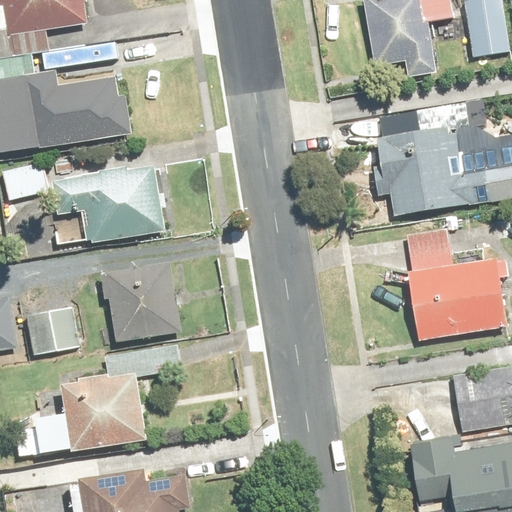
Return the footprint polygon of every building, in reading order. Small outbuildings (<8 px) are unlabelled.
[(0,0),(0,59),(52,53),(49,30),(89,25),(86,0),(0,0)] [(456,20),(452,0),(376,0),(368,1),(378,66),(407,61),(410,78),(440,73),(433,24),(456,20)] [(503,0),(499,0),(468,4),(474,59),(510,55),(503,0)] [(61,75),(0,83),(0,156),(136,138),(130,98),(120,99),(118,80),(63,88),(61,75)] [(459,139),(452,139),(452,132),(380,141),(385,179),(378,180),(380,197),(394,195),(396,215),(511,201),(511,166),(470,172),(468,152),(461,152),(459,139)] [(43,168),(4,173),(8,203),(47,197),(43,168)] [(158,169),(59,184),(64,214),(77,212),(78,219),(85,218),(89,244),(168,231),(158,169)] [(511,219),(496,221),(498,243),(511,241),(511,219)] [(456,266),(452,235),(408,241),(422,343),(510,331),(503,281),(511,279),(511,272),(510,259),(456,266)] [(118,344),(125,343),(184,335),(174,265),(115,274),(102,276),(106,306),(113,305),(118,344)] [(0,299),(0,350),(22,347),(13,298),(0,299)] [(31,318),(38,357),(81,349),(75,310),(31,318)] [(68,415),(36,419),(38,430),(17,432),(21,459),(78,451),(149,442),(141,382),(188,375),(184,344),(106,355),(109,378),(64,384),(68,415)] [(464,434),(507,427),(503,401),(511,399),(511,369),(455,379),(464,434)] [(511,511),(511,439),(458,448),(456,436),(414,443),(424,505),(454,500),(455,511),(511,511)] [(151,477),(150,469),(70,480),(74,511),(192,511),(187,472),(151,477)]
